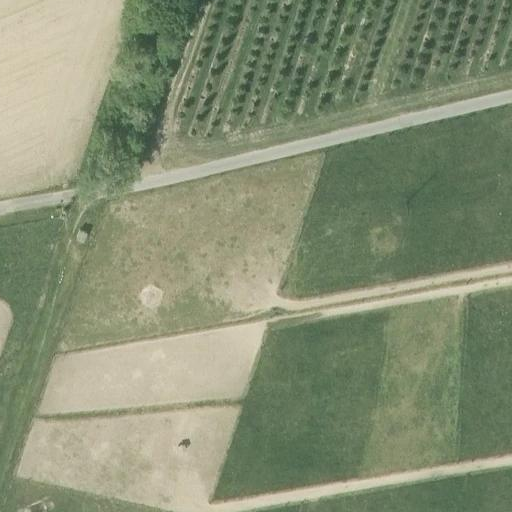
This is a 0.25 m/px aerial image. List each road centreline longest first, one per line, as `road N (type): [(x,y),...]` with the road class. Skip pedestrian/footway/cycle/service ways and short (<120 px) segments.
road 1 (track): [(0,208),(147,183),(511,96)]
road 2 (track): [(0,459),(93,192)]
